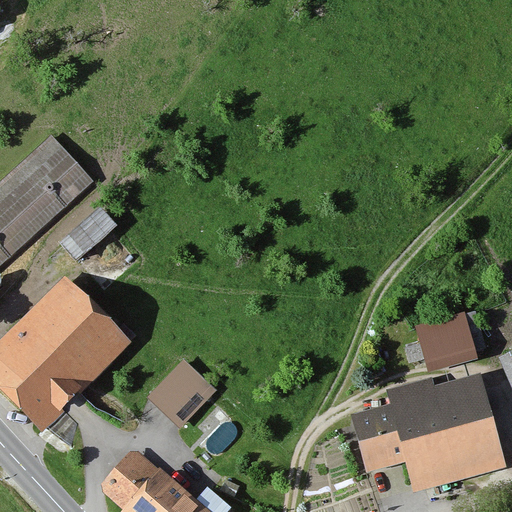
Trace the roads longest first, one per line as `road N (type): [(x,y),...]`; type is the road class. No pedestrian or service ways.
road 1 (track): [(286,511),(299,452),(320,423),(381,385),(484,373),(511,440)]
road 2 (track): [(320,423),(402,260),(511,154)]
